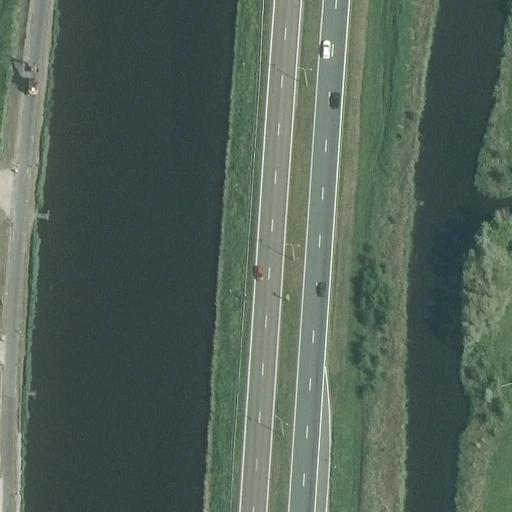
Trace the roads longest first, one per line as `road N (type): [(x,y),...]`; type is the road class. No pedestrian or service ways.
road 1 (trunk): [(298,511),(338,0)]
road 2 (unclassified): [(10,511),(15,252),(42,0)]
road 3 (trunk): [(288,0),(251,511)]
